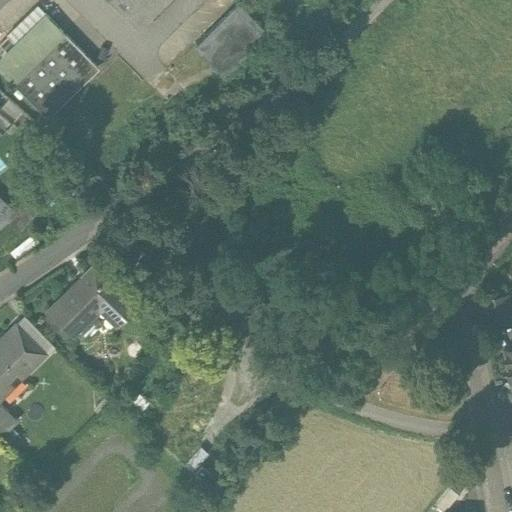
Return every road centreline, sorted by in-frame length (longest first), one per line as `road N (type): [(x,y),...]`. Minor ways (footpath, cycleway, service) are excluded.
road 1 (unclassified): [(109,212),(277,92),(382,0)]
road 2 (unclassified): [(109,212),(212,322),(292,369)]
road 3 (unclassified): [(292,369),(377,414),(474,428)]
road 4 (residential): [(292,369),(343,364),(410,340),(446,294)]
road 5 (residential): [(474,428),(446,294)]
road 6 (residential): [(0,289),(109,212)]
